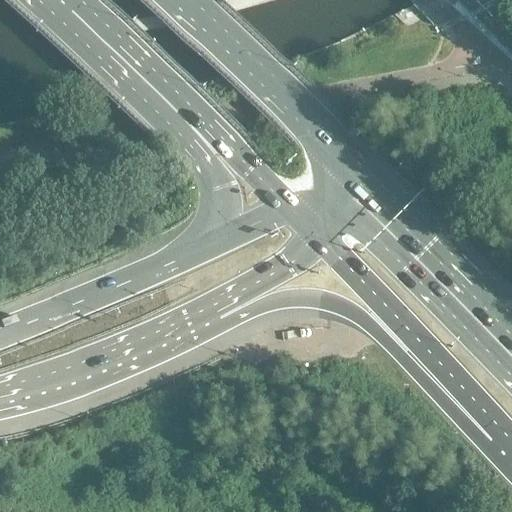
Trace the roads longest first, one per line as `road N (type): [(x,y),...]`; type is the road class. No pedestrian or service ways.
road 1 (motorway): [(221,317),(301,298),(336,302),(504,432)]
road 2 (trunk): [(320,237),(504,432)]
road 3 (trunk): [(369,171),(190,0)]
road 4 (motorway): [(0,404),(88,378),(221,317)]
road 5 (motorway): [(207,247),(0,333)]
road 6 (trunk): [(511,316),(369,171)]
road 7 (trunk): [(62,0),(194,122)]
road 8 (motorway): [(194,122),(199,157),(221,189),(207,247)]
road 9 (trunk): [(194,122),(289,207)]
road 10 (motorway): [(221,317),(320,237)]
